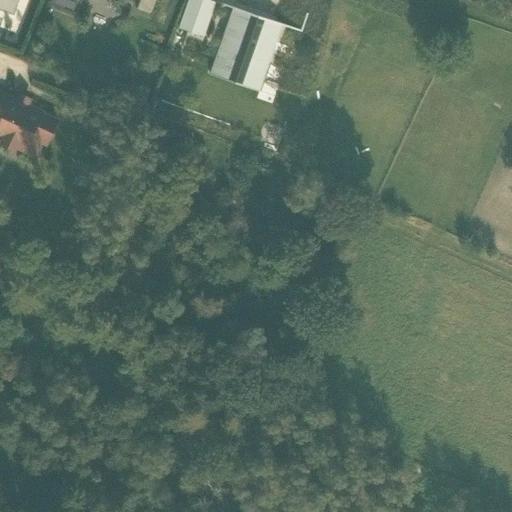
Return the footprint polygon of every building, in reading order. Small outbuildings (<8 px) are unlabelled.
[(80,0),(53,0),(51,6),(74,15),(80,0)] [(139,0),(136,9),(151,15),(156,0),(139,0)] [(214,0),(214,1),(233,8),(210,74),(259,91),(282,25),(301,32),(309,9),(308,9),(301,30),(283,24),(233,6),(215,0),(214,0)] [(180,28),(203,36),(207,24),(184,16),(180,28)] [(129,80),(122,97),(144,106),(151,88),(129,80)] [(18,93),(15,99),(0,91),(0,142),(34,159),(40,145),(46,148),(58,121),(29,106),(32,100),(18,93)] [(84,114),(78,128),(93,134),(93,133),(96,134),(101,121),(84,114)] [(126,397),(134,382),(126,378),(119,393),(115,391),(110,401),(120,406),(125,396),(126,397)]
